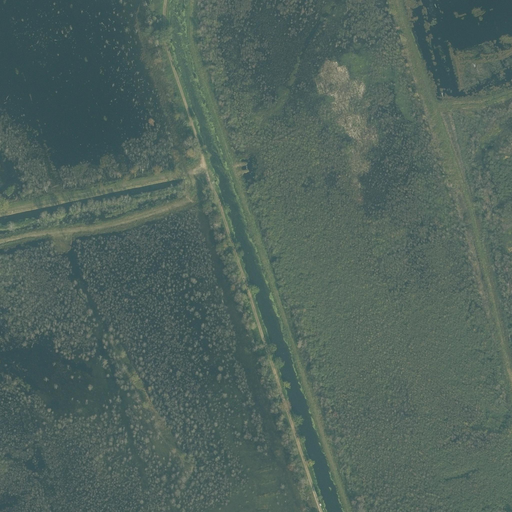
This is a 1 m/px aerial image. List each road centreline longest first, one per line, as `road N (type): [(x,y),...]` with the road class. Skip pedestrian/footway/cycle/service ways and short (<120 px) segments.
road 1 (track): [(323,511),(206,170)]
road 2 (track): [(206,170),(0,215)]
